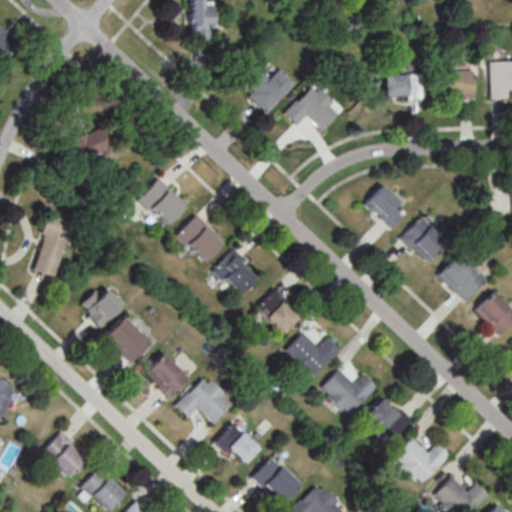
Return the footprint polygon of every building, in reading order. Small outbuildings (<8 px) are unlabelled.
[(210,4),(201,4),(201,0),(188,0),(188,39),(210,39),(210,4)] [(0,51),(11,40),(0,29),(0,51)] [(436,99),(472,98),(471,57),(454,58),(454,70),(435,71),(436,99)] [(511,59),(487,60),(487,98),(507,98),(507,87),(511,87),(511,59)] [(292,83),(277,68),(268,77),(255,64),(242,78),(251,87),(245,93),(264,112),(292,83)] [(419,99),(419,74),(382,74),(382,99),(419,99)] [(283,113),(296,125),(304,116),(320,131),(339,109),(311,83),(283,113)] [(102,126),(67,139),(75,162),(110,149),(102,126)] [(134,199),(163,226),(184,203),(155,176),(134,199)] [(388,228),(406,210),(379,185),(361,203),(388,228)] [(221,240),(193,213),(172,235),(200,262),(221,240)] [(52,276),(68,221),(46,215),(30,269),(52,276)] [(443,241),(418,216),(398,237),(423,262),(443,241)] [(235,295),(256,274),(230,248),(209,269),(235,295)] [(435,274),(462,301),(483,281),(455,253),(435,274)] [(119,304),(104,287),(98,293),(94,288),(76,306),(96,327),(119,304)] [(252,309),(280,334),(298,314),(270,289),(252,309)] [(497,335),(511,319),(511,310),(491,290),(472,309),(497,335)] [(100,336),(128,363),(150,341),(122,314),(100,336)] [(324,336),(314,345),(301,331),(280,351),(307,379),(338,350),(324,336)] [(140,373),(166,398),(186,378),(160,353),(140,373)] [(360,373),(352,382),(336,367),(316,389),(345,416),(373,386),(360,373)] [(210,424),(230,404),(203,376),(173,405),(185,418),(195,409),(210,424)] [(0,416),(10,382),(0,378),(0,416)] [(389,440),(408,419),(380,394),(362,415),(389,440)] [(211,441),(239,466),(256,446),(228,422),(211,441)] [(64,477),(84,456),(58,430),(38,451),(64,477)] [(434,442),(424,452),(409,437),(388,458),(415,485),(446,455),(434,442)] [(277,504),(296,483),(267,456),(248,477),(277,504)] [(122,491),(96,466),(77,487),(104,511),(122,491)] [(466,511),(485,493),(473,482),(464,490),(449,475),(429,496),(444,511),(466,511)] [(339,511),(343,509),(315,482),(285,511),(339,511)] [(145,511),(131,500),(120,511),(145,511)] [(504,511),(495,503),(485,511),(504,511)]
